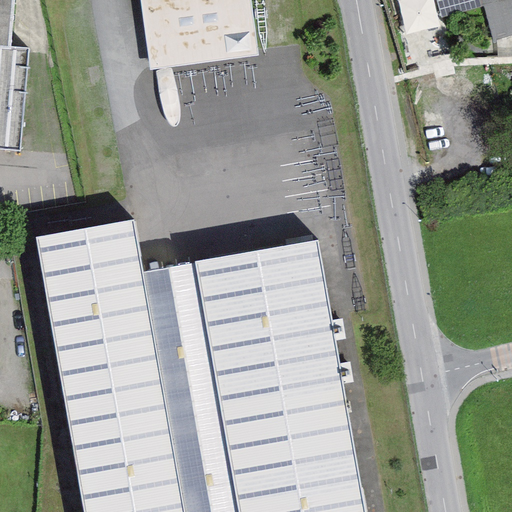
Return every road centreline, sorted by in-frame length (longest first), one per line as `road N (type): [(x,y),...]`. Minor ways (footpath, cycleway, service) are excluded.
road 1 (residential): [(420,377),(355,0)]
road 2 (unknown): [(388,188),(439,167),(448,153),(421,0)]
road 3 (unknown): [(106,0),(139,191)]
road 4 (residential): [(443,511),(420,377)]
